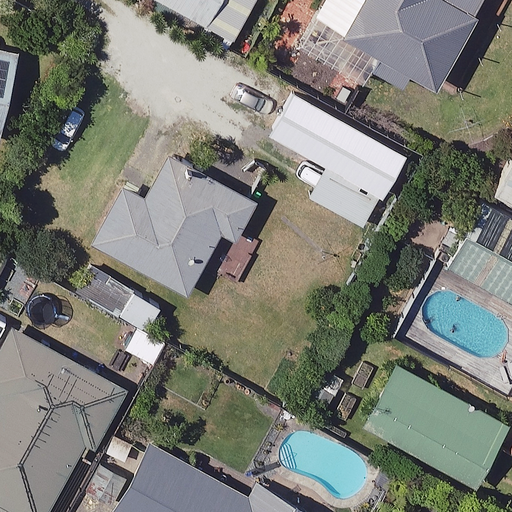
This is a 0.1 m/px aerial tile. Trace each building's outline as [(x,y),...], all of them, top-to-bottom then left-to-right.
[(214,0),(168,0),(204,19),(214,0)] [(313,0),(311,5),(294,35),(359,71),(368,55),(401,74),(410,57),(457,83),(492,18),(467,5),(469,0),(313,0)] [(0,104),(16,32),(0,27),(0,104)] [(234,228),(271,165),(161,101),(87,228),(186,286),(224,222),(234,228)] [(396,145),(343,117),(306,186),(360,214),(396,145)] [(511,142),(491,183),(511,193),(511,142)] [(511,207),(476,187),(460,216),(440,252),(511,292),(511,207)] [(0,511),(39,511),(82,434),(94,440),(127,381),(14,320),(0,344),(0,511)] [(504,418),(395,357),(363,413),(473,474),(504,418)] [(328,511),(255,472),(248,486),(148,432),(108,507),(117,511),(328,511)]
